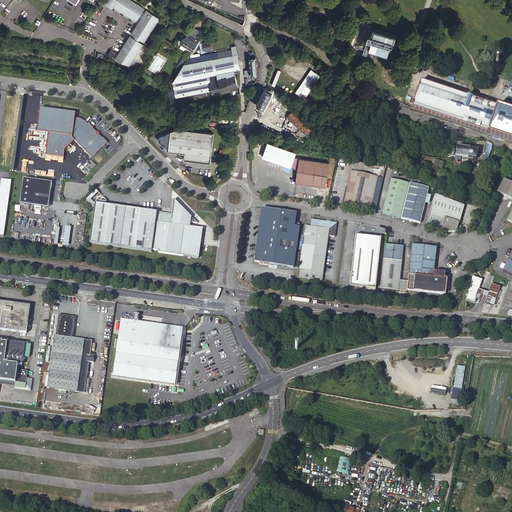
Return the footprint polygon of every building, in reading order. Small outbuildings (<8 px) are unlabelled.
[(131,0),(105,0),(105,1),(114,6),(132,18),(136,21),(138,18),(140,20),(137,24),(131,33),(136,36),(134,38),(130,36),(118,54),(125,58),(123,62),(129,65),(143,44),(138,41),(140,39),(144,42),(159,18),(147,10),(145,13),(142,11),(144,8),(131,0)] [(190,35),(196,38),(200,31),(194,27),(191,33),(190,32),(186,39),(187,39),(190,35)] [(386,53),(390,42),(391,43),(392,40),(393,41),(395,34),(372,27),(370,33),(371,33),(370,36),(372,37),(369,47),(386,53)] [(193,49),(199,40),(196,38),(190,35),(187,39),(186,39),(183,37),(180,42),(193,49)] [(210,41),(202,42),(203,52),(212,51),(210,41)] [(238,87),(234,70),(231,55),(233,55),(232,50),(218,52),(219,54),(212,55),(212,53),(187,58),(179,71),(176,76),(173,81),(174,89),(168,91),(169,98),(194,94),(194,97),(207,95),(206,91),(212,90),(213,95),(223,92),(230,89),(238,87)] [(187,58),(191,52),(189,51),(185,57),(183,56),(175,69),(179,71),(187,58)] [(125,58),(118,54),(115,59),(123,62),(125,58)] [(231,55),(234,70),(240,69),(237,54),(233,55),(231,55)] [(511,81),(506,80),(504,86),(503,86),(503,88),(502,90),(503,90),(501,96),(511,99),(511,81)] [(412,106),(411,108),(511,142),(511,111),(421,81),(412,106)] [(271,92),(265,89),(257,104),(259,105),(257,109),(262,111),(264,108),(272,93),(271,92)] [(88,122),(88,124),(87,123),(86,122),(85,121),(84,120),(83,120),(82,119),(81,119),(80,118),(78,118),(77,118),(76,118),(75,118),(75,113),(57,110),(40,108),(37,131),(49,133),(46,155),(50,156),(64,157),(65,150),(75,140),(81,146),(86,151),(92,158),(103,147),(108,142),(103,137),(103,138),(99,134),(98,135),(96,133),(97,132),(93,128),(94,127),(88,122)] [(302,120),(292,111),(287,117),(307,135),(311,129),(307,124),(302,120)] [(158,139),(158,140),(162,143),(169,151),(185,153),(184,159),(195,161),(197,161),(199,162),(200,162),(202,163),(204,163),(205,163),(207,163),(209,162),(210,162),(214,132),(180,128),(171,131),(171,132),(160,136),(159,136),(159,137),(158,137),(158,138),(158,139)] [(296,153),(268,142),(263,156),(291,167),(296,153)] [(468,158),(476,159),(478,149),(457,147),(455,156),(461,157),(463,157),(468,158)] [(491,150),(486,148),(485,152),(484,152),(483,155),(484,155),(482,159),(488,160),(491,150)] [(329,163),(299,158),(296,182),(326,187),(329,163)] [(434,160),(432,167),(442,169),(443,161),(434,160)] [(347,184),(342,206),(355,208),(370,211),(378,177),(350,171),(348,177),(347,184)] [(0,235),(4,236),(11,180),(1,178),(0,187),(0,235)] [(52,182),(23,178),(20,204),(42,206),(43,200),(50,201),(52,182)] [(390,179),(382,214),(392,216),(401,218),(410,184),(390,179)] [(410,184),(401,218),(420,223),(428,188),(410,184)] [(456,231),(457,231),(465,203),(435,194),(425,225),(447,232),(448,232),(450,232),(452,232),(454,232),(455,231),(456,231)] [(172,214),(157,212),(151,253),(158,254),(158,256),(198,262),(203,228),(190,226),(191,222),(198,223),(189,214),(174,199),(172,214)] [(89,246),(151,255),(151,253),(157,212),(106,204),(95,203),(94,212),(89,246)] [(295,223),(296,213),(261,208),(256,246),(255,246),(253,258),(260,265),(272,266),(272,265),(293,268),(299,228),(294,227),(295,223)] [(68,246),(72,220),(66,219),(63,236),(60,236),(60,241),(63,241),(62,245),(68,246)] [(311,226),(305,225),(297,278),(323,281),(329,236),(335,237),(337,223),(312,219),(311,226)] [(381,237),(356,235),(350,285),(376,288),(381,237)] [(411,244),(408,274),(433,277),(434,271),(437,247),(411,244)] [(511,251),(503,270),(511,274),(511,251)] [(402,261),(384,259),(380,289),(399,291),(402,261)] [(482,280),(473,276),(470,285),(480,289),(482,280)] [(488,292),(478,289),(475,298),(485,302),(485,304),(493,306),(499,287),(491,284),(488,292)] [(471,286),(467,299),(474,301),(478,288),(471,286)] [(0,301),(0,329),(26,334),(30,306),(0,301)] [(76,317),(59,315),(55,336),(54,335),(47,388),(77,392),(81,361),(85,340),(73,338),(76,317)] [(112,378),(150,383),(175,386),(178,360),(184,361),(186,352),(184,352),(180,351),(183,327),(164,325),(121,318),(112,378)] [(92,341),(85,340),(81,361),(93,363),(94,356),(90,356),(90,354),(92,341)] [(0,342),(0,380),(15,383),(17,370),(18,365),(22,365),(23,357),(25,344),(7,341),(7,343),(0,342)] [(465,367),(457,365),(454,387),(462,389),(465,367)] [(27,372),(17,370),(15,383),(25,384),(27,372)] [(428,394),(442,397),(443,391),(435,389),(429,388),(428,394)] [(462,389),(452,388),(451,400),(460,401),(462,389)] [(337,472),(349,474),(352,459),(340,457),(337,472)]
